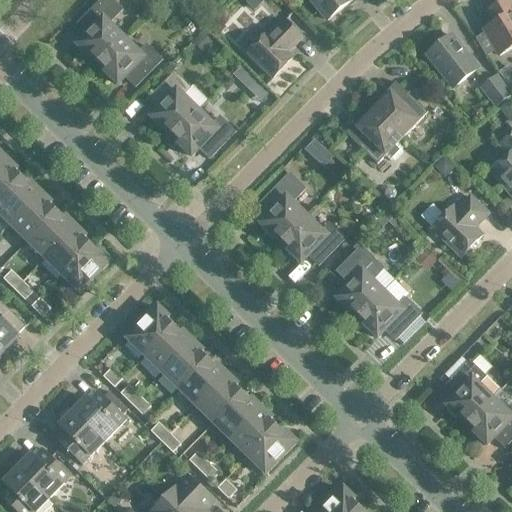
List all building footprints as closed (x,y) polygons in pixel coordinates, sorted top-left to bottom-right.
[(93,57),(100,64),(124,40),(108,24),(120,12),(108,0),(104,0),(76,29),(86,38),(78,46),(91,59),(93,57)] [(174,0),(167,0),(163,5),(169,11),(177,3),(174,0)] [(242,0),(254,11),(265,0),(242,0)] [(309,0),(328,22),(353,2),(351,0),(309,0)] [(500,57),(511,49),(511,7),(508,0),(488,12),(495,24),(484,31),(500,57)] [(248,55),(273,79),(292,60),(287,54),(302,39),(285,22),(270,38),(267,35),(248,55)] [(204,32),(195,42),(204,51),(214,41),(204,32)] [(453,90),(478,70),(452,37),(427,57),(453,90)] [(139,55),(124,40),(100,64),(107,71),(105,73),(118,86),(126,78),(136,87),(160,62),(146,48),(139,55)] [(241,68),(234,76),(244,86),(252,78),(241,68)] [(167,130),(173,136),(197,112),(182,96),(189,89),(174,76),(150,101),(159,110),(151,118),(165,131),(167,130)] [(481,90),(496,109),(511,96),(497,77),(481,90)] [(390,96),(374,112),(402,140),(428,114),(396,84),(387,93),(390,96)] [(511,101),(499,111),(511,127),(511,126),(511,101)] [(213,127),(197,112),(173,136),(180,143),(178,145),(192,158),(200,150),(209,159),(234,134),(220,120),(213,127)] [(402,140),(374,112),(358,129),(355,126),(346,135),(377,166),(385,157),(390,162),(394,162),(402,154),(402,149),(398,145),(402,140)] [(511,137),(500,147),(508,155),(507,159),(491,172),(511,196),(511,137)] [(313,141),(303,151),(313,160),(322,150),(313,141)] [(444,157),(433,169),(443,179),(454,168),(444,157)] [(18,172),(7,161),(0,168),(0,202),(22,180),(16,174),(18,172)] [(276,237),(283,243),(307,219),(291,203),(304,191),(290,177),(259,208),(269,217),(261,225),(274,238),(276,237)] [(28,186),(22,180),(0,202),(0,215),(11,226),(41,195),(31,184),(28,186)] [(385,192),(384,195),(385,198),(388,200),(391,200),(394,199),(396,197),(396,194),(395,191),(393,189),(390,188),(387,189),(385,192)] [(52,205),(41,195),(11,226),(28,243),(56,214),(50,208),(52,205)] [(457,212),(453,208),(432,230),(461,259),(483,237),(475,230),(489,216),(471,198),(457,212)] [(389,212),(377,224),(382,229),(394,217),(389,212)] [(63,220),(56,214),(28,243),(45,260),(76,228),(65,218),(63,220)] [(323,234),(307,219),(283,243),(290,250),(288,252),(301,265),(309,257),(319,266),(343,241),(329,227),(323,234)] [(87,239),(76,228),(45,260),(62,277),(91,247),(85,241),(87,239)] [(97,253),(91,247),(62,277),(80,294),(111,263),(99,251),(97,253)] [(353,311),(359,318),(383,293),(371,281),(382,270),(359,247),(330,277),(345,292),(337,300),(351,313),(353,311)] [(425,252),(417,260),(428,271),(436,262),(425,252)] [(12,272),(3,281),(14,291),(23,283),(12,272)] [(34,293),(23,283),(14,291),(25,302),(34,293)] [(399,309),(383,293),(359,318),(366,324),(364,326),(378,340),(386,331),(395,341),(420,315),(406,302),(399,309)] [(40,299),(31,308),(43,319),(51,310),(40,299)] [(0,302),(0,346),(6,352),(20,338),(18,336),(26,328),(0,302)] [(127,340),(145,358),(174,328),(168,322),(170,320),(158,309),(127,340)] [(180,334),(174,328),(145,358),(162,374),(193,343),(182,332),(180,334)] [(204,354),(193,343),(162,374),(179,391),(208,362),(202,356),(204,354)] [(214,368),(208,362),(179,391),(197,408),(227,377),(217,366),(214,368)] [(469,425),(493,400),(501,392),(485,376),(484,378),(470,364),(445,389),(455,399),(447,407),(460,420),(462,418),(469,425)] [(123,381),(112,370),(103,378),(114,389),(123,381)] [(238,387),(227,377),(197,408),(214,425),(242,395),(236,389),(238,387)] [(129,387),(121,395),(132,406),(140,397),(129,387)] [(104,399),(97,392),(89,401),(87,399),(73,413),(105,444),(127,421),(123,418),(129,412),(110,393),(104,399)] [(249,402),(242,395),(214,425),(231,441),(262,410),(251,399),(249,402)] [(151,408),(140,397),(132,406),(143,417),(151,408)] [(511,412),(509,416),(493,400),(469,425),(476,431),(474,433),(487,447),(495,438),(505,448),(511,440),(511,412)] [(273,421),(262,410),(231,441),(248,458),(277,429),(271,423),(273,421)] [(105,444),(73,413),(59,428),(61,429),(53,437),(83,466),(105,444)] [(151,433),(162,444),(170,435),(159,424),(151,433)] [(283,435),(277,429),(248,458),(266,476),(297,444),(285,433),(283,435)] [(181,446),(170,435),(162,444),(173,454),(181,446)] [(32,456),(17,470),(49,501),(71,479),(41,450),(33,458),(32,456)] [(198,454),(189,462),(200,473),(209,464),(198,454)] [(220,475),(209,464),(200,473),(211,484),(220,475)] [(38,511),(49,501),(17,470),(3,485),(5,486),(0,491),(0,497),(15,511),(38,511)] [(187,477),(164,501),(174,511),(205,511),(214,503),(187,477)] [(226,481),(217,490),(229,501),(237,492),(226,481)] [(322,511),(357,511),(360,510),(353,504),(356,502),(344,490),(322,511)] [(117,495),(108,503),(115,510),(124,502),(117,495)] [(174,511),(164,501),(153,511),(174,511)]
